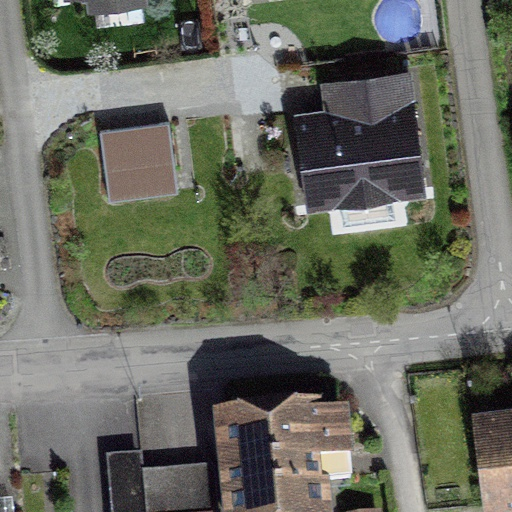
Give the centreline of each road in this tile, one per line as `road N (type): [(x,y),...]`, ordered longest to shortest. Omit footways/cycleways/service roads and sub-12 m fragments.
road 1 (residential): [(4,0),(43,358)]
road 2 (residential): [(393,338),(43,358)]
road 3 (residential): [(463,0),(507,329)]
road 4 (residential): [(420,511),(393,338)]
